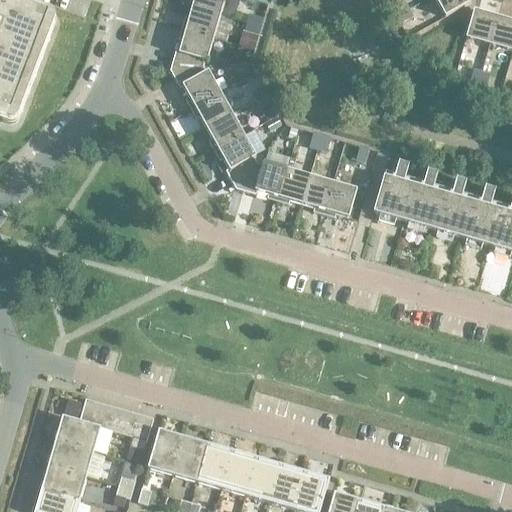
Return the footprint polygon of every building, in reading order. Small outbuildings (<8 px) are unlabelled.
[(0,0),(0,117),(9,121),(10,121),(11,121),(11,120),(12,119),(49,22),(49,21),(49,20),(48,20),(47,19),(0,0)] [(225,0),(194,0),(192,9),(220,18),(225,0)] [(471,5),(468,0),(434,0),(445,20),(471,5)] [(405,4),(392,11),(396,18),(409,11),(405,4)] [(220,18),(192,9),(188,22),(184,20),(182,31),(214,41),(220,18)] [(413,19),(409,11),(396,18),(400,26),(413,19)] [(497,20),(474,13),(466,41),(489,48),(497,20)] [(249,17),(247,25),(261,29),(264,21),(249,17)] [(511,23),(497,20),(489,48),(511,54),(511,23)] [(261,29),(247,25),(245,33),(259,38),(261,29)] [(214,41),(182,31),(178,42),(182,43),(179,54),(175,53),(170,73),(203,70),(205,64),(207,65),(214,41)] [(206,75),(203,70),(170,73),(180,92),(183,90),(189,100),(185,102),(191,112),(220,96),(208,74),(206,75)] [(473,72),(469,86),(478,88),(481,74),(473,72)] [(490,77),(481,74),(478,88),(486,91),(490,77)] [(269,96),(265,89),(252,96),(256,103),(269,96)] [(232,117),(220,96),(191,112),(196,122),(200,120),(206,131),(232,117)] [(273,104),(269,96),(256,103),(260,111),(273,104)] [(244,138),(232,117),(206,131),(213,142),(209,144),(214,154),(244,138)] [(278,120),(265,127),(270,135),(282,128),(278,120)] [(290,131),(288,140),(295,142),(297,132),(290,131)] [(322,138),(313,136),(309,150),(318,152),(322,138)] [(256,160),(244,138),(214,154),(220,164),(223,162),(229,172),(226,174),(236,192),(257,166),(254,161),(256,160)] [(330,140),(322,138),(318,152),(326,155),(330,140)] [(368,152),(360,149),(356,163),(364,166),(368,152)] [(262,167),(257,166),(236,192),(256,198),(257,194),(268,198),(267,201),(278,204),(287,173),(263,165),(262,167)] [(399,165),(395,176),(385,173),(374,215),(511,254),(511,204),(511,209),(492,204),(495,192),(485,189),(482,201),(463,196),(466,184),(456,181),(453,193),(434,187),(437,175),(427,173),(424,184),(405,179),(409,167),(399,165)] [(310,179),(287,173),(278,204),(288,208),(290,204),(302,207),(310,179)] [(333,186),(310,179),(302,207),(314,211),(313,215),(324,217),(333,186)] [(357,192),(333,186),(324,217),(335,221),(336,217),(349,221),(357,192)] [(68,401),(63,418),(78,422),(83,406),(68,401)] [(97,405),(86,402),(79,424),(91,428),(97,405)] [(108,408),(97,405),(91,428),(101,430),(100,431),(102,431),(108,408)] [(120,412),(108,408),(102,431),(113,434),(120,412)] [(131,415),(120,412),(113,434),(124,438),(131,415)] [(142,418),(131,415),(124,438),(133,440),(135,441),(142,418)] [(153,421),(142,418),(135,441),(147,444),(153,421)] [(101,430),(91,428),(79,424),(62,420),(55,445),(93,455),(100,431),(101,430)] [(183,441),(158,433),(147,471),(172,478),(183,441)] [(147,444),(135,441),(133,440),(130,449),(143,454),(144,454),(147,444)] [(207,447),(183,441),(172,478),(196,485),(207,447)] [(93,455),(55,445),(48,469),(86,480),(93,455)] [(232,454),(207,447),(196,485),(221,492),(232,454)] [(130,449),(126,462),(140,466),(143,454),(130,449)] [(256,461),(232,454),(221,492),(245,499),(256,461)] [(280,468),(256,461),(245,499),(269,506),(280,468)] [(293,511),(304,475),(280,468),(269,506),(291,511),(293,511)] [(86,480),(48,469),(41,493),(79,504),(86,480)] [(320,511),(329,482),(304,475),(293,511),(320,511)] [(121,479),(119,489),(133,493),(136,483),(121,479)] [(133,493),(119,489),(116,498),(130,503),(133,493)] [(152,494),(142,491),(137,506),(147,508),(152,494)] [(77,511),(79,504),(41,493),(35,511),(77,511)] [(355,511),(358,503),(334,496),(329,511),(355,511)] [(181,503),(178,511),(188,511),(191,505),(181,503)] [(382,511),(383,510),(358,503),(355,511),(382,511)]
